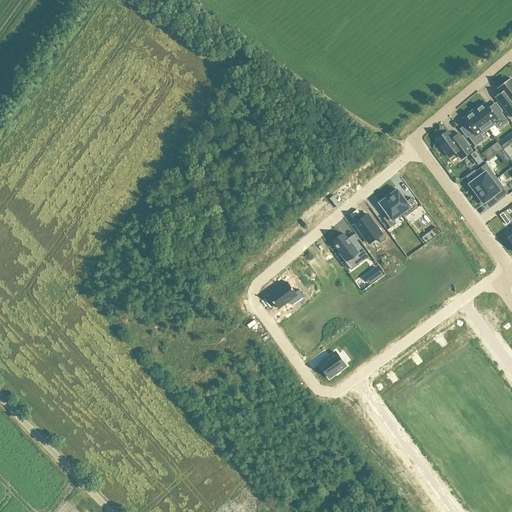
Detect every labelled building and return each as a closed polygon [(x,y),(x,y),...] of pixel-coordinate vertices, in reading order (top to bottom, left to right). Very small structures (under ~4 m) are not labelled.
[(501,105),(511,118),(511,116),(511,80),(510,78),(497,88),(501,93),(502,94),(496,98),(501,105)] [(496,124),(499,129),(508,122),(501,112),(496,116),(486,103),(480,107),(479,105),(474,109),(489,130),(496,124)] [(489,130),(474,109),(468,114),(469,115),(464,119),(473,133),(468,136),(475,146),(485,139),(482,135),(489,130)] [(459,134),(453,138),(448,131),(436,139),(449,157),(457,152),(462,159),(472,151),(459,134)] [(473,190),(476,194),(497,178),(486,163),(475,172),(479,177),(467,185),(472,191),(473,190)] [(497,178),(476,194),(479,198),(478,199),(482,205),(493,196),(497,201),(508,193),(497,178)] [(389,196),(402,214),(404,218),(418,207),(411,198),(406,201),(398,189),(396,191),(395,189),(389,194),(390,195),(389,196)] [(393,220),(402,214),(389,196),(379,203),(388,215),(383,218),(391,228),(396,224),(393,220)] [(382,234),(367,214),(355,224),(370,243),(378,238),(381,243),(386,239),(382,233),(382,234)] [(344,234),(333,242),(341,252),(339,253),(345,262),(353,256),(359,264),(369,257),(357,240),(352,244),(344,234)] [(408,255),(413,251),(408,245),(403,249),(408,255)] [(324,250),(311,260),(326,279),(339,270),(324,250)] [(454,253),(439,264),(455,286),(464,278),(456,267),(461,262),(454,253)] [(439,264),(425,274),(432,284),(437,280),(446,292),(455,286),(439,264)] [(382,274),(377,267),(365,276),(370,283),(382,274)] [(404,289),(405,290),(420,310),(423,308),(424,310),(430,305),(429,303),(430,303),(422,292),(427,289),(420,278),(404,289)] [(321,286),(316,280),(308,286),(304,289),(309,295),(321,286)] [(288,282),(269,296),(278,309),(286,303),(289,300),(293,306),(305,297),(299,290),(295,292),(288,282)] [(405,290),(390,301),(398,312),(403,308),(411,318),(412,317),(413,319),(419,314),(418,313),(421,311),(420,310),(405,290)] [(299,336),(318,322),(313,316),(318,312),(310,301),(297,311),(302,318),(291,326),(292,327),(291,330),(296,336),(299,336)] [(390,310),(375,321),(386,336),(395,329),(392,325),(397,320),(390,310)] [(375,321),(361,332),(368,342),(374,338),(378,342),(386,336),(375,321)] [(318,322),(299,336),(299,337),(299,340),(303,346),(306,346),(307,347),(318,339),(323,346),(336,336),(328,325),(323,329),(318,322)] [(327,362),(321,367),(330,378),(346,366),(336,352),(326,360),(327,362)]
